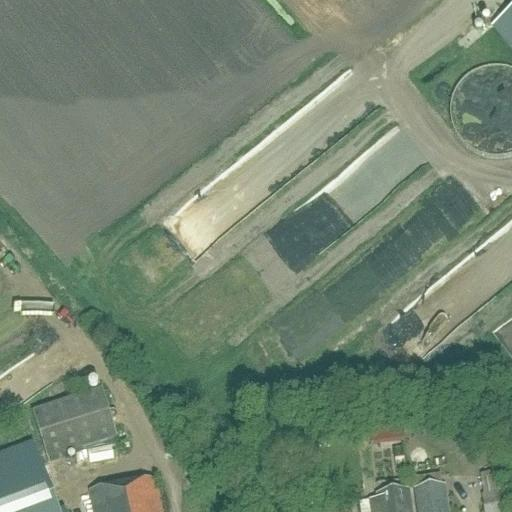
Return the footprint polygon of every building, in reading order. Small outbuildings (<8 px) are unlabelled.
[(511,17),(496,31),(511,49),(511,17)] [(425,364),(436,357),(410,314),(398,321),(425,364)] [(511,352),(511,334),(505,329),(496,339),(511,352)] [(104,394),(32,417),(48,465),(119,441),(104,394)] [(400,422),(388,423),(391,444),(402,443),(400,422)] [(56,511),(34,452),(0,464),(0,511),(56,511)] [(483,511),(505,511),(502,495),(504,495),(501,475),(480,478),(483,499),(482,499),(483,511)] [(161,511),(157,482),(90,494),(93,511),(161,511)] [(448,511),(445,489),(415,493),(417,511),(410,511),(408,493),(378,497),(379,511),(448,511)]
